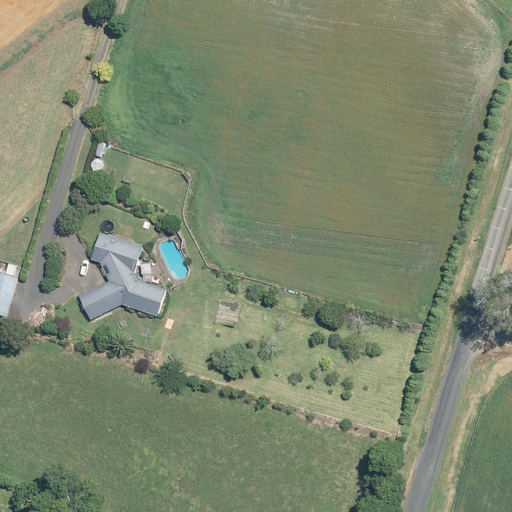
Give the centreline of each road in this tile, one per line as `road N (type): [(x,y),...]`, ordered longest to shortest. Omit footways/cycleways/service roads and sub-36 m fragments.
road 1 (unclassified): [(421,511),(511,200)]
road 2 (unknown): [(105,0),(18,299)]
